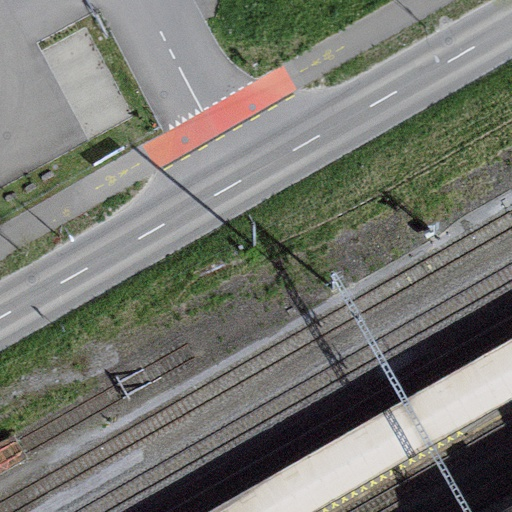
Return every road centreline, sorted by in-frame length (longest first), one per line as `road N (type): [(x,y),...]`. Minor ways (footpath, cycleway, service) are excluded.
road 1 (secondary): [(239,179),(511,25)]
road 2 (secondary): [(0,317),(239,179)]
road 3 (unclassified): [(239,179),(144,0)]
